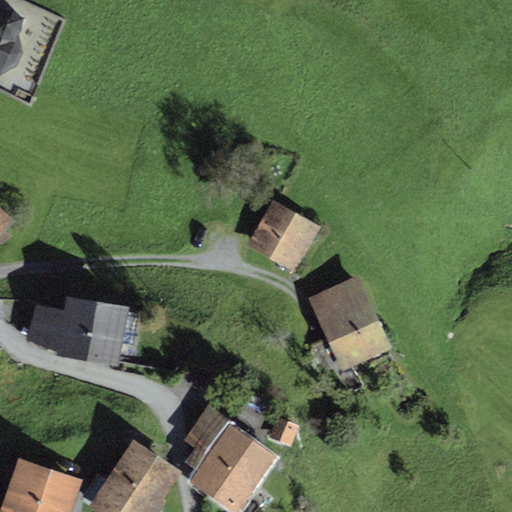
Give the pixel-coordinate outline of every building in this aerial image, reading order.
[(0,24),(0,76),(4,78),(18,74),(26,61),(20,47),(32,24),(6,11),(0,24)] [(326,230),(278,204),(253,249),(301,276),(326,230)] [(0,211),(0,246),(17,229),(0,211)] [(365,280),(317,302),(348,373),(397,352),(365,280)] [(72,316),(36,309),(28,346),(124,366),(135,313),(75,300),(72,316)] [(236,511),(272,461),(211,419),(194,442),(201,447),(189,465),(201,473),(193,485),(232,511),(236,511)] [(298,429),(280,421),(273,437),(291,445),(298,429)] [(133,448),(95,508),(101,511),(152,511),(176,475),(133,448)] [(75,511),(85,484),(20,462),(3,511),(75,511)]
